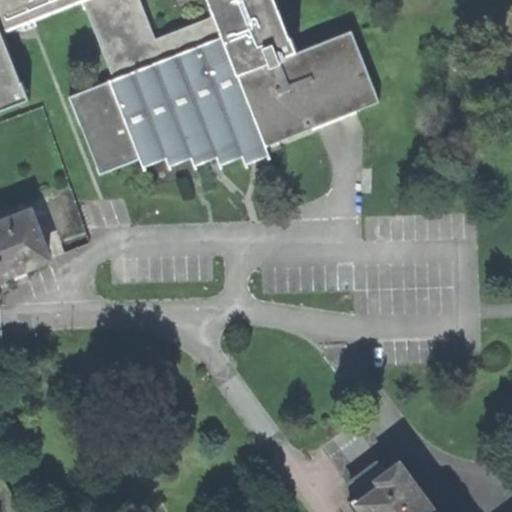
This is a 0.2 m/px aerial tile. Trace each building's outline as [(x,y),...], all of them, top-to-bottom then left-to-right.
[(0,0),(0,22),(1,26),(65,0),(83,0),(114,79),(224,36),(216,15),(156,39),(141,0),(0,0)] [(210,0),(216,15),(224,36),(240,74),(298,52),(292,37),(291,38),(276,0),(210,0)] [(0,111),(30,100),(23,81),(22,82),(2,31),(3,31),(1,26),(0,22),(0,111)] [(97,167),(100,175),(141,159),(145,170),(147,169),(146,166),(166,158),(171,170),(173,170),(172,166),(192,158),(197,169),(199,169),(197,165),(218,157),(222,169),(223,168),(222,165),(243,157),(248,168),(249,167),(248,164),(268,156),(269,160),(271,159),(269,153),(281,148),(279,142),(315,128),(352,113),(380,102),(352,31),(298,52),(240,74),(224,36),(114,79),(69,96),(80,125),(82,125),(98,167),(97,167)] [(86,203),(92,229),(102,227),(96,201),(86,203)] [(30,265),(50,257),(32,212),(0,223),(0,276),(9,273),(11,275),(30,268),(30,265)] [(349,502),(356,511),(436,511),(401,464),(388,473),(379,461),(356,478),(364,490),(349,502)]
